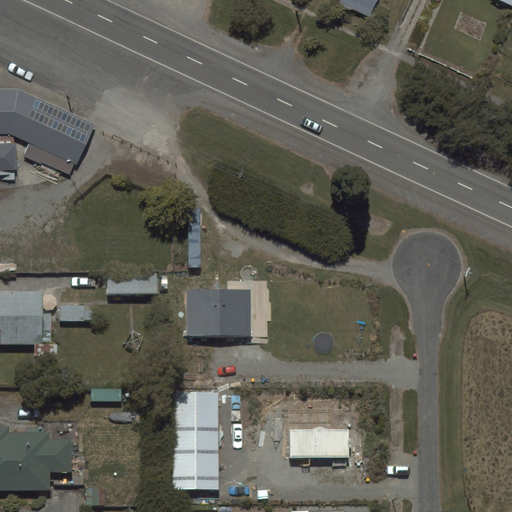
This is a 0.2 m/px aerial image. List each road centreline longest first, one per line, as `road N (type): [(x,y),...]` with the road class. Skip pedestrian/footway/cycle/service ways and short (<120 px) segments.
road 1 (primary): [(64,0),(511,207)]
road 2 (residential): [(427,266),(431,511)]
